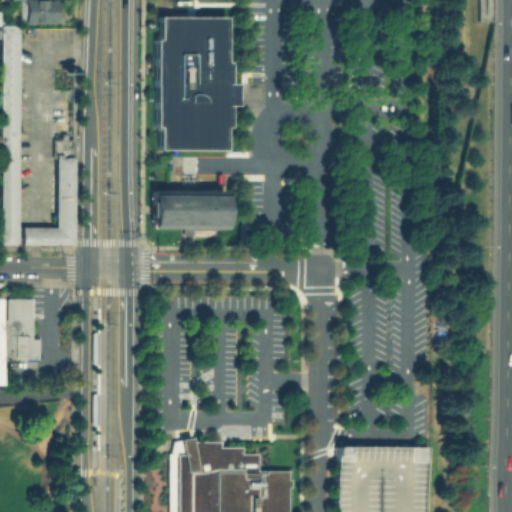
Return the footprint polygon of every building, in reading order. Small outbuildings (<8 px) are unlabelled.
[(15,0),(48,0),(49,19),(20,19),(20,11),(15,11),(15,0)] [(153,16),(225,16),(225,60),(229,60),(229,81),(235,81),(235,103),(225,103),(225,124),(220,124),(220,146),(154,146),(154,126),(148,126),(148,38),(153,38),(153,16)] [(0,26),(14,26),(13,243),(0,243),(0,26)] [(50,138),(67,138),(67,241),(17,241),(17,225),(50,226),(50,138)] [(148,190),(222,190),(222,226),(148,226),(148,190)] [(1,297),(27,297),(27,328),(33,328),(34,357),(1,357),(1,297)] [(168,440),(174,441),(186,437),(187,441),(215,440),(215,447),(238,447),(238,453),(254,453),(254,469),(286,469),(286,478),(290,478),(290,488),(284,488),(284,511),(164,511),(164,454),(168,454),(168,440)] [(421,443),(420,511),(330,511),(330,443),(421,443)]
